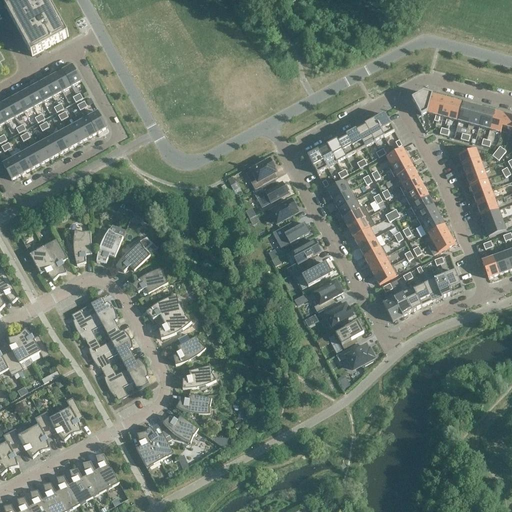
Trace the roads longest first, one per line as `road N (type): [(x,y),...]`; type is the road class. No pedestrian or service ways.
road 1 (residential): [(0,328),(88,283),(107,285),(166,382),(153,411),(0,496)]
road 2 (residential): [(483,299),(389,341),(287,152)]
road 3 (residential): [(272,123),(421,42),(511,62)]
road 4 (residential): [(100,36),(174,158),(202,160),(272,123)]
road 5 (residential): [(72,50),(117,131),(114,141),(19,193),(7,190),(0,175)]
road 6 (residential): [(483,299),(442,185),(394,97)]
road 7 (residential): [(394,97),(427,80),(511,102)]
road 8 (residential): [(287,152),(394,97)]
